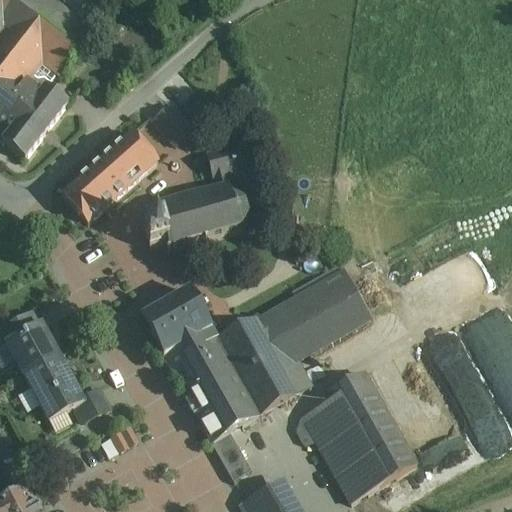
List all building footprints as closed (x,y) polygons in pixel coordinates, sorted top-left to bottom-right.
[(73,21),(45,0),(0,0),(0,66),(8,73),(24,52),(42,66),(58,78),(62,82),(96,39),(73,21)] [(8,73),(0,66),(0,119),(42,66),(24,52),(8,73)] [(0,119),(0,144),(25,164),(68,108),(47,92),(58,78),(42,66),(0,119)] [(193,135),(170,110),(152,126),(168,143),(185,128),(192,136),(193,135)] [(132,139),(62,200),(88,230),(158,168),(132,139)] [(237,153),(208,160),(214,183),(217,182),(220,193),(228,190),(225,179),(243,175),(237,153)] [(193,198),(176,203),(175,199),(173,199),(174,204),(158,209),(154,206),(153,208),(151,212),(153,220),(151,224),(152,229),(155,231),(144,234),(150,253),(167,249),(168,253),(167,258),(170,259),(171,254),(187,250),(188,254),(191,253),(190,249),(205,244),(206,248),(209,248),(208,244),(241,234),(248,222),(244,209),(233,204),(229,190),(228,190),(220,193),(215,194),(216,192),(214,191),(212,195),(195,199),(197,195),(195,194),(193,198)] [(345,275),(257,325),(285,373),(297,367),(372,323),(345,275)] [(190,296),(142,324),(164,363),(212,335),(190,296)] [(41,331),(33,316),(6,331),(14,346),(41,332),(41,331)] [(257,323),(217,344),(223,354),(261,421),(311,392),(297,367),(285,373),(257,325),(257,323)] [(6,331),(0,333),(0,351),(7,350),(23,380),(24,379),(58,361),(42,331),(41,331),(41,332),(14,346),(6,331)] [(212,335),(164,363),(175,382),(223,354),(217,344),(212,335)] [(223,354),(175,382),(212,448),(229,439),(261,421),(223,354)] [(58,361),(24,379),(40,409),(74,391),(58,361)] [(364,378),(325,399),(329,406),(378,493),(417,471),(364,378)] [(74,391),(40,409),(49,426),(83,408),(74,391)] [(378,493),(329,406),(302,422),(351,509),(378,493)] [(246,468),(229,439),(212,448),(229,478),(246,468)] [(9,473),(0,477),(0,493),(16,485),(9,473)] [(298,511),(283,485),(269,493),(280,511),(298,511)] [(280,511),(269,493),(242,509),(241,509),(240,510),(241,511),(280,511)] [(34,511),(25,495),(0,508),(0,511),(34,511)]
